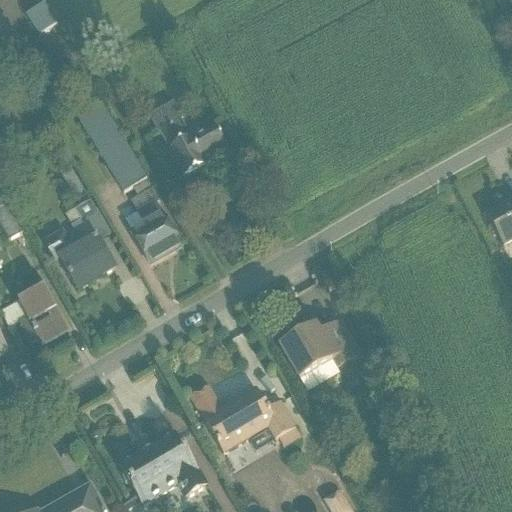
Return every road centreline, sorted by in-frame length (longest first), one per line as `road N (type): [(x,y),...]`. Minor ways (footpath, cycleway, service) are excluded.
road 1 (residential): [(511,132),(0,431)]
road 2 (track): [(233,293),(98,65)]
